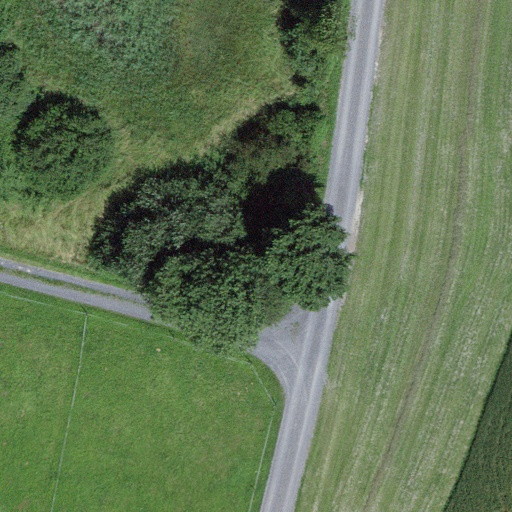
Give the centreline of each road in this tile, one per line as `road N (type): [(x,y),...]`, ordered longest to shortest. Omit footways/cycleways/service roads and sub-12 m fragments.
road 1 (track): [(361,0),(315,350),(276,511)]
road 2 (track): [(0,274),(315,350)]
